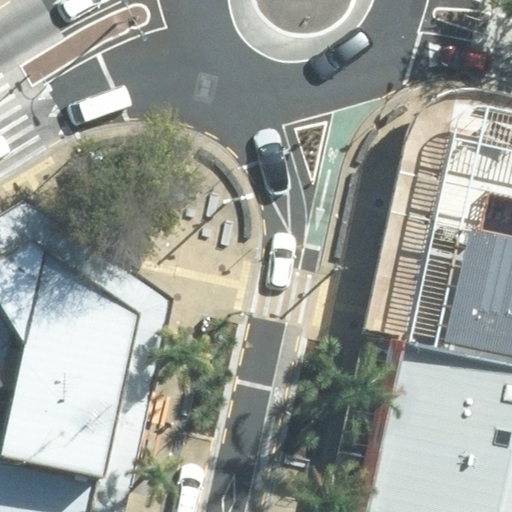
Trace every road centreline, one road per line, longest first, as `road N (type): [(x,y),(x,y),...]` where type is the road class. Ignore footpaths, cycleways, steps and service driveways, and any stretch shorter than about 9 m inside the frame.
road 1 (residential): [(222,511),(281,207),(248,52)]
road 2 (secondary): [(217,23),(0,140)]
road 3 (tertiary): [(511,56),(365,33)]
road 4 (secondary): [(365,33),(319,61),(269,62),(248,52)]
